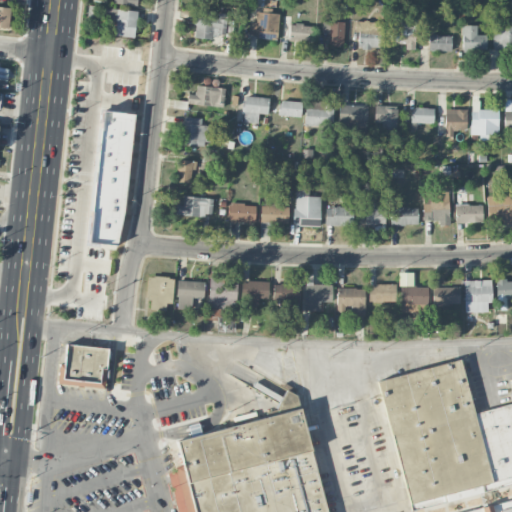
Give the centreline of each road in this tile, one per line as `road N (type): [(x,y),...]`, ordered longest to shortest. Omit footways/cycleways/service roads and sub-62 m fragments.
road 1 (residential): [(511,255),(139,247)]
road 2 (residential): [(511,82),(160,58)]
road 3 (residential): [(123,330),(143,225),(166,0)]
road 4 (primary): [(55,0),(21,321)]
road 5 (primary): [(21,321),(0,511)]
